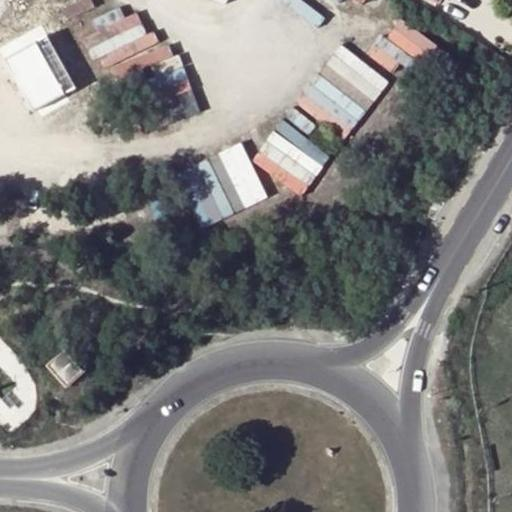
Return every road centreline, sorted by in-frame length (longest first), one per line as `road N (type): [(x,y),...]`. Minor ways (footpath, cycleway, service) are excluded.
road 1 (secondary): [(403,458),(416,358),(440,272)]
road 2 (secondary): [(164,417),(77,462),(4,480)]
road 3 (secondary): [(440,272),(384,338),(309,371)]
road 4 (secondary): [(309,371),(230,372),(164,417)]
road 5 (secondary): [(440,272),(511,153)]
road 6 (secondary): [(403,458),(382,419),(350,389),(309,371)]
